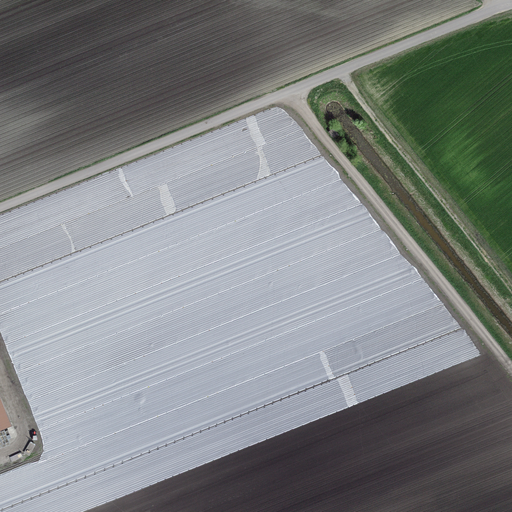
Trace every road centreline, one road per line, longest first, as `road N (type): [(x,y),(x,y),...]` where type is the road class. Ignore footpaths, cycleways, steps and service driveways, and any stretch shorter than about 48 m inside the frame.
road 1 (track): [(511,367),(288,90)]
road 2 (track): [(288,90),(0,207)]
road 3 (track): [(341,69),(511,289)]
road 4 (track): [(508,0),(341,69)]
